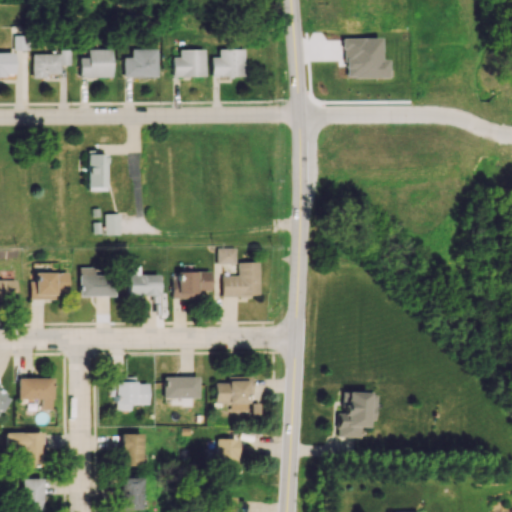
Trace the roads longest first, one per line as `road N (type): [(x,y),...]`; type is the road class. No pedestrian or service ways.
road 1 (tertiary): [(292,0),(303,196),(290,511)]
road 2 (residential): [(300,118),(0,119)]
road 3 (residential): [(298,342),(0,344)]
road 4 (residential): [(511,134),(439,113),(300,118)]
road 5 (residential): [(84,343),(87,511)]
